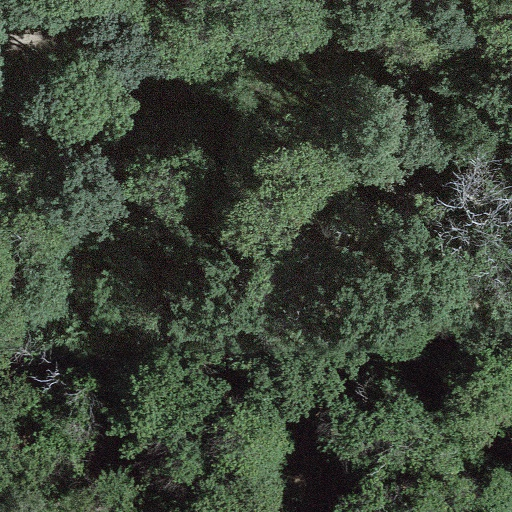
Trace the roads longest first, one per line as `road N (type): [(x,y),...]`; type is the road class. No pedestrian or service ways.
road 1 (track): [(0,53),(299,3)]
road 2 (track): [(299,3),(507,0)]
road 3 (track): [(0,490),(116,499),(167,511)]
